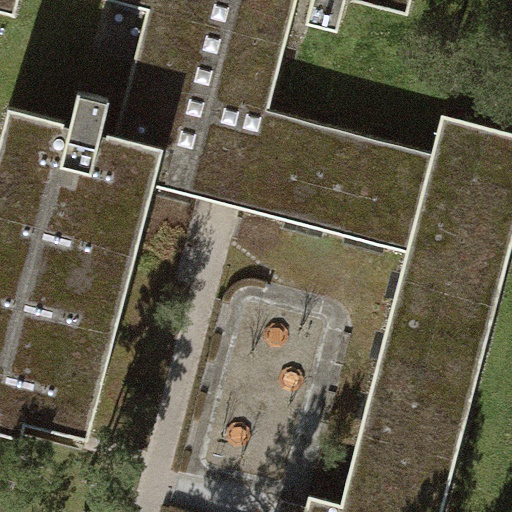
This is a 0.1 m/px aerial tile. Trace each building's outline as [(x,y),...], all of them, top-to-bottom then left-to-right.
[(114,0),(149,9),(151,0),(0,0),(0,10),(17,15),(20,0),(114,0)] [(151,0),(149,9),(197,22),(286,45),(298,0),(313,0),(308,19),(340,27),(346,0),(367,0),(410,11),(412,0),(151,0)] [(9,104),(0,140),(0,412),(90,435),(155,185),(197,22),(149,9),(117,133),(103,130),(112,97),(79,88),(71,120),(9,104)] [(406,251),(433,149),(272,107),(286,45),(197,22),(155,185),(223,202),(406,251)] [(511,131),(443,113),(433,149),(406,251),(339,507),(310,499),(306,511),(442,511),(511,246),(511,131)]
